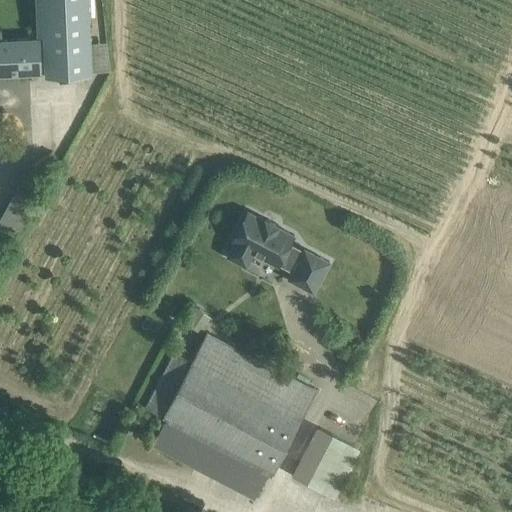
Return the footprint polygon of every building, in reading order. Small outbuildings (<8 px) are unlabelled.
[(0,39),(0,73),(30,72),(31,77),(79,74),(74,0),(25,0),(27,38),(0,39)] [(75,149),(75,142),(73,98),(30,100),(32,151),(75,149)] [(18,227),(41,191),(26,181),(5,212),(19,222),(16,226),(18,227)] [(265,218),(248,210),(232,240),(235,241),(228,255),(246,264),(253,251),(279,264),(280,263),(293,270),(289,278),(314,291),(330,261),(305,248),(303,250),(290,243),(295,234),(278,225),(279,224),(276,223),(276,222),(275,222),(268,219),(269,218),(268,218),(265,217),(265,218)] [(271,471),(300,417),(316,387),(207,330),(192,359),(175,349),(145,405),(166,416),(152,442),(254,497),(268,470),(271,471)] [(339,495),(360,443),(315,425),(294,477),(339,495)]
